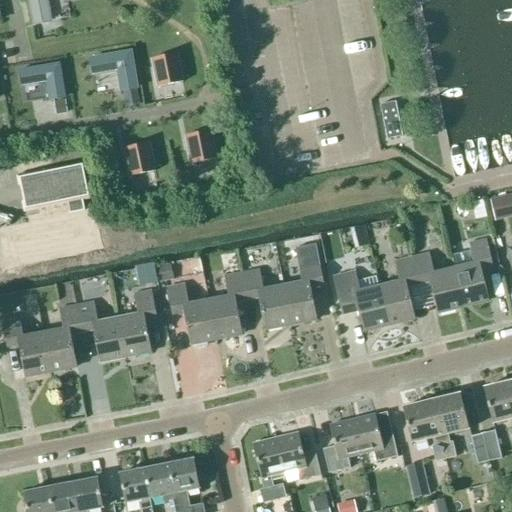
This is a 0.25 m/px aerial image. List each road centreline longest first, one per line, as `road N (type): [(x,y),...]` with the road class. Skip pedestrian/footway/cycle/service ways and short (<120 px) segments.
road 1 (residential): [(216,420),(511,349)]
road 2 (residential): [(0,463),(216,420)]
